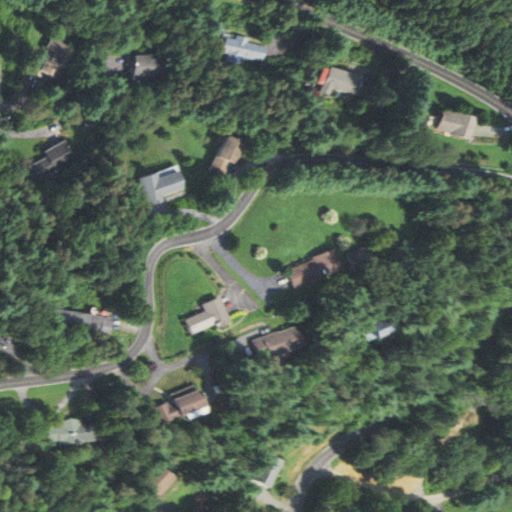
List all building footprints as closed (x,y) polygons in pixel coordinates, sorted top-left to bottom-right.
[(215,57),(261,63),(263,42),(218,37),(215,57)] [(33,70),(53,81),(69,50),(50,39),(33,70)] [(130,77),(163,78),(163,57),(130,56),(130,77)] [(320,91),(357,101),(363,78),(326,68),(320,91)] [(475,118),(442,110),(437,132),(470,141),(475,118)] [(238,167),(247,144),(227,136),(213,172),(226,177),(231,164),(238,167)] [(21,167),(28,183),(74,162),(64,141),(39,152),(42,158),(21,167)] [(145,204),(188,191),(180,165),(138,178),(145,204)] [(377,263),(371,246),(350,254),(357,270),(377,263)] [(298,288),(346,271),(338,250),(291,267),(298,288)] [(224,297),(204,304),(207,311),(183,319),(189,336),(233,321),(224,297)] [(56,332),(106,339),(109,315),(59,309),(56,332)] [(361,324),(365,339),(400,330),(396,315),(361,324)] [(252,339),(258,360),(305,347),(300,326),(252,339)] [(141,410),(148,429),(188,415),(189,418),(209,411),(202,389),(141,410)] [(39,424),(40,443),(110,441),(110,421),(39,424)] [(272,488),(285,461),(266,452),(253,480),(272,488)] [(182,478),(163,463),(143,488),(161,503),(182,478)]
